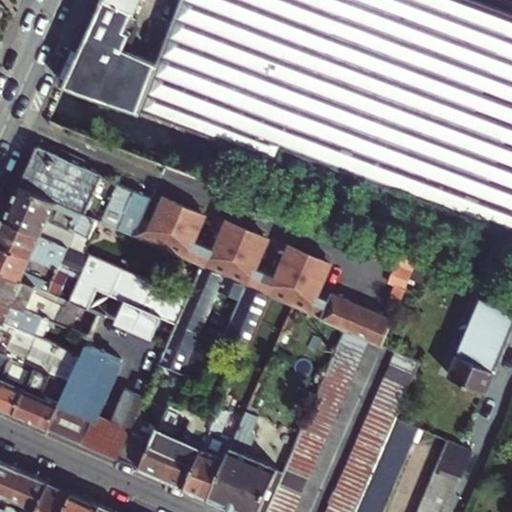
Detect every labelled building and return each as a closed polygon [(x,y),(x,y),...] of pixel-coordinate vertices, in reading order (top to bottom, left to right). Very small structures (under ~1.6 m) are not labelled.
[(511,10),(483,0),(184,0),(162,60),(129,45),(135,30),(132,28),(143,0),(106,0),(99,16),(93,30),(114,39),(108,53),(96,48),(92,57),(82,53),(76,68),(68,84),(144,111),(145,108),(305,168),(307,165),(391,197),(396,185),(404,188),(399,201),(511,243),(511,10)] [(114,39),(93,30),(82,53),(92,57),(96,48),(108,53),(114,39)] [(40,147),(23,184),(102,219),(104,220),(121,183),(40,147)] [(121,227),(138,190),(121,183),(104,220),(121,227)] [(23,184),(9,215),(73,243),(79,246),(84,233),(94,237),(102,219),(23,184)] [(154,198),(138,190),(121,227),(135,234),(145,213),(146,214),(147,212),(154,198)] [(158,217),(147,212),(146,214),(145,213),(135,234),(189,257),(205,264),(274,295),(322,316),(331,297),(318,292),(333,262),(294,244),(280,274),(257,263),(270,236),(231,218),(219,246),(196,235),(207,211),(169,193),(158,217)] [(73,243),(9,215),(0,235),(0,240),(63,267),(73,243)] [(84,233),(79,246),(88,250),(94,237),(84,233)] [(352,270),(394,288),(406,257),(364,239),(352,270)] [(63,267),(0,240),(0,268),(40,286),(61,295),(72,271),(63,267)] [(176,288),(94,252),(72,300),(85,305),(92,308),(100,289),(128,301),(121,318),(158,334),(165,317),(179,323),(192,295),(176,288)] [(192,295),(205,264),(189,257),(176,288),(192,295)] [(205,264),(192,295),(179,323),(161,364),(183,374),(201,333),(221,342),(248,353),(274,295),(205,264)] [(0,268),(0,294),(67,323),(69,316),(67,314),(70,305),(37,290),(40,286),(0,268)] [(475,345),(463,340),(449,374),(491,393),(511,343),(511,292),(486,283),(482,293),(495,299),(475,345)] [(37,290),(70,305),(72,300),(61,295),(40,286),(37,290)] [(383,343),(395,316),(334,289),(331,297),(322,316),(350,329),(372,339),(383,343)] [(482,293),(463,340),(475,345),(495,299),(482,293)] [(67,323),(0,294),(0,316),(60,342),(69,324),(67,323)] [(75,327),(85,305),(72,300),(70,305),(67,314),(69,316),(67,323),(69,324),(75,327)] [(60,342),(0,316),(0,337),(1,335),(38,352),(33,362),(39,365),(73,379),(85,353),(60,342)] [(101,318),(96,334),(146,350),(151,334),(101,318)] [(372,339),(350,329),(345,340),(367,350),(372,339)] [(183,374),(203,382),(221,342),(201,333),(183,374)] [(367,350),(345,340),(339,354),(361,364),(367,350)] [(20,356),(0,348),(0,386),(6,372),(11,374),(20,356)] [(73,379),(53,427),(86,441),(121,364),(87,349),(85,353),(73,379)] [(398,350),(392,363),(418,375),(424,361),(398,350)] [(339,354),(333,367),(355,377),(361,364),(339,354)] [(6,372),(0,386),(0,403),(18,411),(39,365),(33,362),(20,356),(11,374),(6,372)] [(418,375),(392,363),(386,375),(412,387),(418,375)] [(53,427),(73,379),(39,365),(18,411),(53,427)] [(333,367),(328,380),(349,390),(355,377),(333,367)] [(412,387),(386,375),(380,390),(406,402),(412,387)] [(349,390),(328,380),(322,392),(344,402),(349,390)] [(107,450),(121,456),(138,419),(149,392),(132,384),(116,418),(117,428),(107,450)] [(406,402),(380,390),(375,402),(400,414),(406,402)] [(344,402),(322,392),(316,405),(339,415),(344,402)] [(159,428),(143,466),(189,486),(219,417),(173,397),(159,428)] [(375,402),(369,416),(395,427),(400,415),(400,414),(375,402)] [(339,415),(316,405),(311,417),(334,426),(339,415)] [(219,417),(189,486),(213,497),(248,417),(224,407),(219,417)] [(213,497),(248,511),(263,511),(283,467),(247,452),(248,449),(254,448),(259,436),(256,429),(262,415),(251,410),(248,417),(213,497)] [(395,427),(393,430),(418,441),(424,426),(400,415),(395,427)] [(364,428),(389,439),(393,430),(395,427),(369,416),(364,428)] [(334,426),(311,417),(306,430),(328,439),(334,426)] [(138,419),(121,456),(143,466),(159,428),(138,419)] [(387,445),(389,439),(364,428),(359,440),(384,451),(387,445)] [(328,439),(306,430),(299,444),(322,453),(328,439)] [(418,441),(393,430),(389,439),(387,445),(411,455),(418,441)] [(452,438),(445,453),(470,464),(476,449),(452,438)] [(384,451),(359,440),(353,452),(378,464),(381,458),(384,451)] [(299,444),(294,456),(317,465),(322,453),(299,444)] [(411,455),(387,445),(384,451),(381,458),(405,469),(411,455)] [(353,452),(347,465),(373,477),(374,473),(378,464),(353,452)] [(445,453),(439,468),(464,478),(470,464),(445,453)] [(317,465),(294,456),(289,467),(312,477),(317,465)] [(23,469),(0,458),(0,511),(4,511),(6,508),(0,506),(0,493),(1,491),(12,495),(23,469)] [(405,469),(381,458),(378,464),(374,473),(399,483),(405,469)] [(347,465),(342,477),(367,489),(369,486),(373,477),(347,465)] [(312,477),(289,467),(283,481),(306,490),(312,477)] [(439,468),(433,482),(458,492),(464,478),(439,468)] [(4,511),(36,511),(50,480),(23,469),(12,495),(25,501),(21,511),(14,511),(6,508),(4,511)] [(399,483),(374,473),(373,477),(369,486),(393,497),(399,483)] [(342,477),(337,488),(362,500),(367,489),(342,477)] [(65,511),(75,491),(50,480),(36,511),(65,511)] [(306,490),(283,481),(277,495),(300,504),(306,490)] [(433,482),(428,495),(453,506),(458,492),(433,482)] [(393,497),(369,486),(367,489),(362,500),(387,510),(393,497)] [(337,488),(331,503),(351,511),(357,511),(362,500),(337,488)] [(101,511),(105,504),(75,491),(65,511),(101,511)] [(296,511),(300,504),(277,495),(272,506),(283,511),(296,511)] [(428,495),(422,509),(428,511),(449,511),(453,506),(428,495)] [(386,511),(387,510),(362,500),(357,511),(386,511)] [(351,511),(331,503),(326,511),(351,511)]
